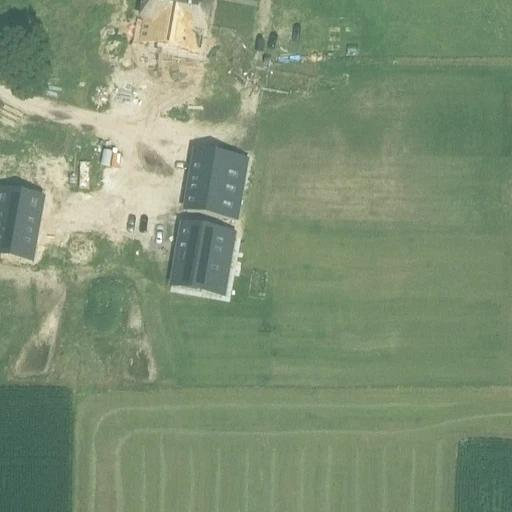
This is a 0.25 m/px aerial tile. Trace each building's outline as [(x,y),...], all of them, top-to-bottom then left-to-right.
[(214,0),(151,0),(143,44),(196,54),(201,31),(209,32),(214,0)] [(120,79),(131,18),(94,11),(83,72),(120,79)] [(0,135),(0,179),(38,186),(45,152),(19,148),(21,139),(0,135)] [(168,209),(218,216),(226,165),(176,158),(168,209)] [(33,195),(0,192),(0,264),(28,267),(33,195)] [(175,222),(167,281),(193,284),(195,270),(216,273),(222,228),(175,222)]
